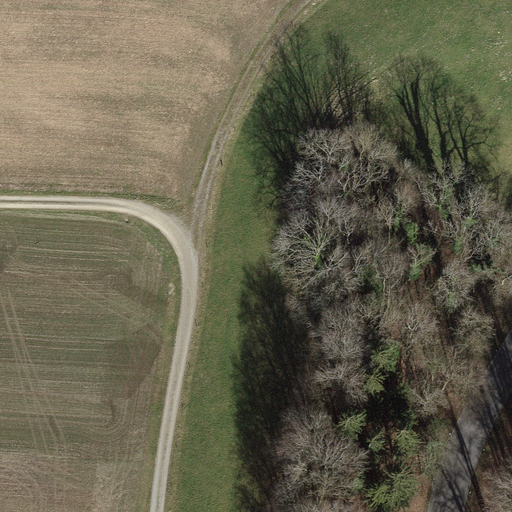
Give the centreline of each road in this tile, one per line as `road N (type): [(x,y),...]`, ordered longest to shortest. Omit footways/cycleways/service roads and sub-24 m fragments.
road 1 (track): [(0,202),(134,210),(163,222),(187,251),(191,292),(158,511)]
road 2 (track): [(187,251),(229,114),(271,39),(305,0)]
road 3 (tertiary): [(511,362),(470,436),(446,511)]
